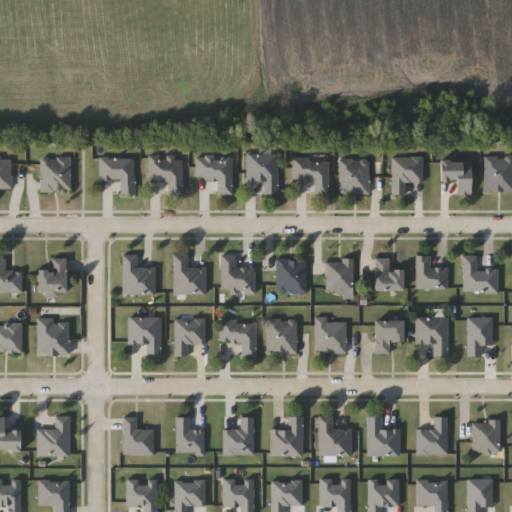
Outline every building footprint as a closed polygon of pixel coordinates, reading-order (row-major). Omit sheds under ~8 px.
[(278,155),(278,194),(263,194),(263,182),(246,182),(246,155),(278,155)] [(70,157),(70,192),(40,192),(40,157),(70,157)] [(148,157),(183,157),(183,195),(168,195),(168,182),(148,182),(148,157)] [(232,157),(232,195),(217,195),(217,180),(195,180),(195,157),(232,157)] [(511,192),(484,192),(484,157),(511,157),(511,192)] [(134,158),(134,195),(120,195),(120,180),(99,180),(99,158),(134,158)] [(0,191),(0,159),(11,159),(11,191),(0,191)] [(328,194),(313,194),(313,180),(292,180),(292,159),(328,159),(328,194)] [(369,195),(339,195),(339,159),(369,159),(369,195)] [(123,255),(137,255),(137,267),(155,267),(155,295),(123,295),(123,255)] [(206,266),(206,295),(173,295),(173,255),(188,255),(188,266),(206,266)] [(255,295),(221,295),(221,256),(236,256),(236,266),(255,266),(255,295)] [(416,289),(416,256),(430,256),(430,267),(447,267),(447,289),(416,289)] [(498,269),(498,293),(462,293),(462,256),(477,256),(477,269),(498,269)] [(402,270),(402,291),(374,291),(374,258),(389,258),(389,270),(402,270)] [(0,259),(6,259),(6,272),(21,272),(21,293),(0,293),(0,259)] [(66,293),(36,293),(36,270),(50,271),(50,259),(67,259),(66,293)] [(306,293),(276,293),(277,260),(306,260),(306,293)] [(326,292),(326,260),(353,260),(353,292),(326,292)] [(161,318),(160,358),(146,358),(146,345),(128,345),(128,318),(161,318)] [(414,345),(414,318),(447,318),(447,358),(433,358),(433,345),(414,345)] [(296,320),(296,354),(266,354),(266,320),(296,320)] [(315,353),(315,320),(346,320),(346,353),(315,353)] [(256,358),(241,358),(241,343),(219,343),(219,322),(256,322),(256,358)] [(389,354),(374,354),(373,322),(401,322),(401,342),(389,342),(389,354)] [(0,353),(0,323),(21,323),(21,353),(0,353)] [(69,457),(37,457),(37,430),(54,430),(54,417),(69,417),(69,457)] [(350,457),(317,457),(317,417),(333,417),(333,429),(350,429),(350,457)] [(270,457),(270,431),(288,431),(288,418),(303,418),(303,457),(270,457)] [(399,457),(366,457),(366,418),(381,418),(381,430),(399,430),(399,457)] [(175,453),(175,419),(190,419),(190,430),(203,430),(203,453),(175,453)] [(254,419),(254,456),(223,456),(223,431),(240,431),(240,419),(254,419)] [(499,422),(499,454),(471,454),(471,422),(499,422)]
